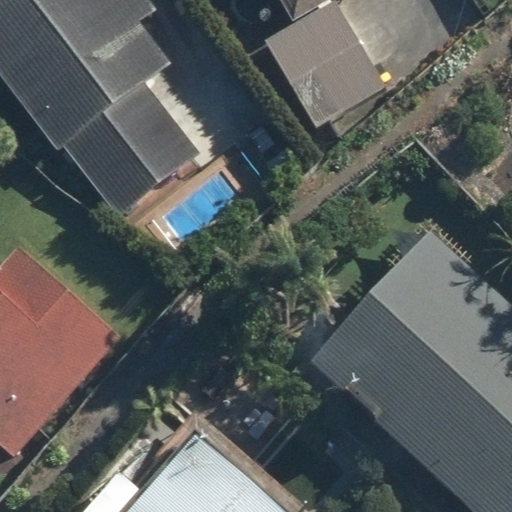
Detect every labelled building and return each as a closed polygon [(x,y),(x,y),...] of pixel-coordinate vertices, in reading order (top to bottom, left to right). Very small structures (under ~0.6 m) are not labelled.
[(96,0),(0,0),(0,111),(50,170),(59,162),(116,229),(198,159),(144,96),(164,78),(131,40),(150,24),(129,0),(105,0),(101,4),(96,0)] [(263,0),(286,37),(258,54),(308,137),(379,94),(329,11),(346,0),(263,0)] [(0,174),(10,163),(0,154),(0,174)] [(511,511),(511,338),(412,249),(295,380),(334,414),(344,403),(396,450),(386,461),(443,511),(511,511)] [(0,465),(6,471),(116,354),(12,256),(0,268),(0,465)] [(292,511),(184,419),(117,497),(107,489),(87,511),(292,511)]
